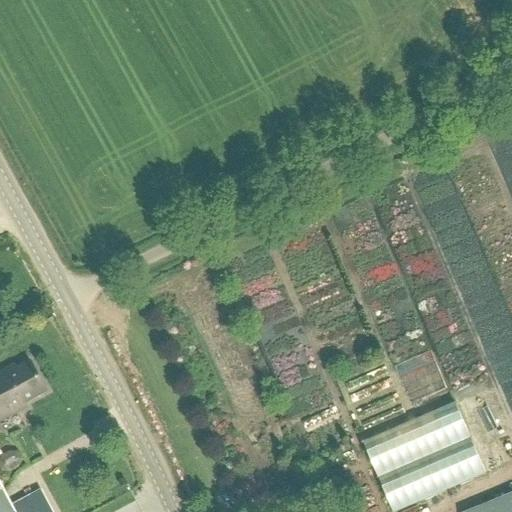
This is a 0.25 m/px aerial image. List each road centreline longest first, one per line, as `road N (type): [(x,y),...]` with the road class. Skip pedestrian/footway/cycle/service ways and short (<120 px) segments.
road 1 (unclassified): [(64,301),(466,96),(511,62)]
road 2 (tertiary): [(174,511),(64,301)]
road 3 (tertiary): [(64,301),(0,181)]
